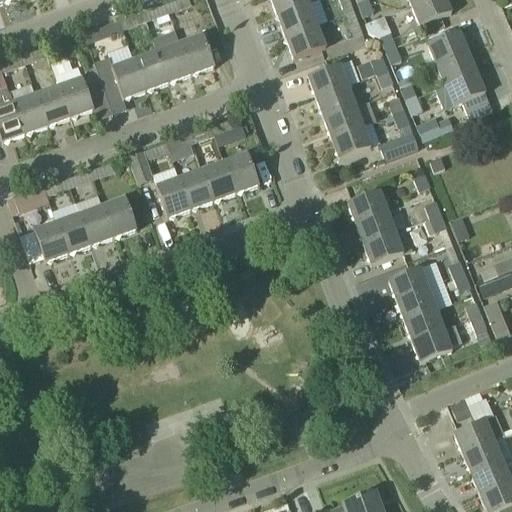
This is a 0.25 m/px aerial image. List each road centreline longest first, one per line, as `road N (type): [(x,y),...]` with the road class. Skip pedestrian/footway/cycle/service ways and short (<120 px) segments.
road 1 (residential): [(28,311),(302,213)]
road 2 (residential): [(0,178),(254,84)]
road 3 (residential): [(387,418),(302,213)]
road 4 (residential): [(189,511),(394,438)]
road 5 (residential): [(302,213),(254,84)]
road 6 (residential): [(387,418),(511,367)]
